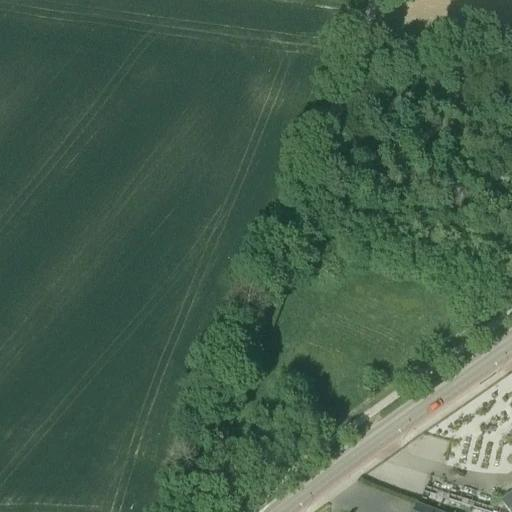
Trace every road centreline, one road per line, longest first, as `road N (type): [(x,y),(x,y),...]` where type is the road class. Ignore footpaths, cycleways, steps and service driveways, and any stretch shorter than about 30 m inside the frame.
road 1 (track): [(194,511),(210,450),(380,0)]
road 2 (tertiary): [(276,511),(511,338)]
